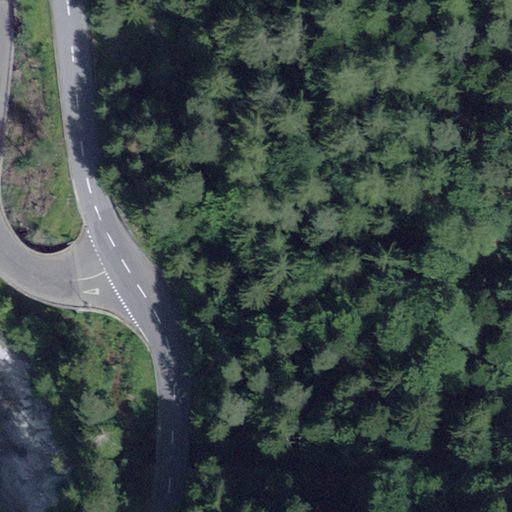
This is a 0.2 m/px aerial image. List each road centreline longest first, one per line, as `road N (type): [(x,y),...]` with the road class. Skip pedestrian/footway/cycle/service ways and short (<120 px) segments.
road 1 (tertiary): [(66,0),(85,174),(125,266)]
road 2 (tertiary): [(125,266),(170,354),(176,410),(158,511)]
road 3 (tertiary): [(0,245),(31,270),(69,280),(125,266)]
